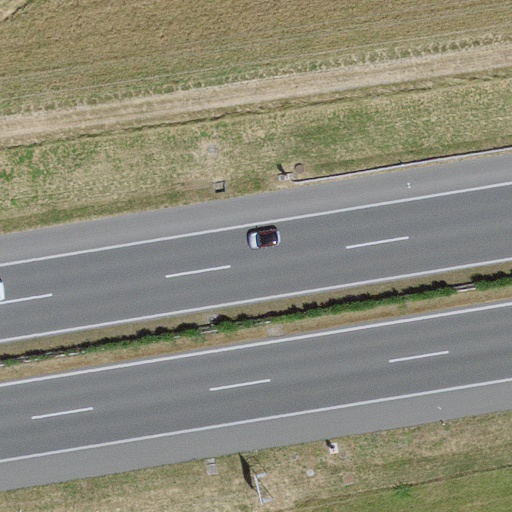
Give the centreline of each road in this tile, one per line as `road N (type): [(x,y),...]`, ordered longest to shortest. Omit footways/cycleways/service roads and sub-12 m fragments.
road 1 (motorway): [(0,424),(511,342)]
road 2 (motorway): [(511,221),(0,303)]
road 3 (track): [(511,56),(0,128)]
